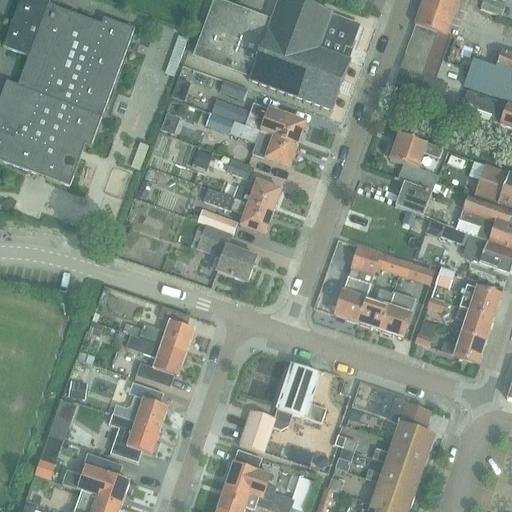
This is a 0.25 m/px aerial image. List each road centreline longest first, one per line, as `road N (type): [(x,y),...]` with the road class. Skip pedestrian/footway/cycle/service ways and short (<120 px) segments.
road 1 (residential): [(286,336),(404,0)]
road 2 (residential): [(241,320),(49,257),(0,252)]
road 3 (residential): [(489,424),(457,393),(286,336)]
road 4 (residential): [(173,511),(241,320)]
